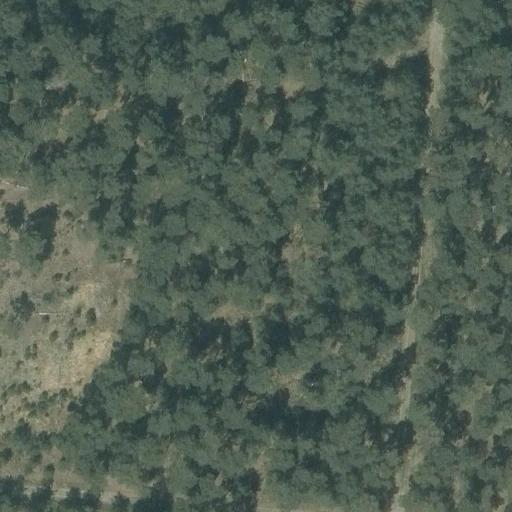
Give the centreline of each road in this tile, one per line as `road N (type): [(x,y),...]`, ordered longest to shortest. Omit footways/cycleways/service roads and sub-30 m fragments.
road 1 (track): [(396,511),(438,0)]
road 2 (track): [(0,493),(204,511)]
